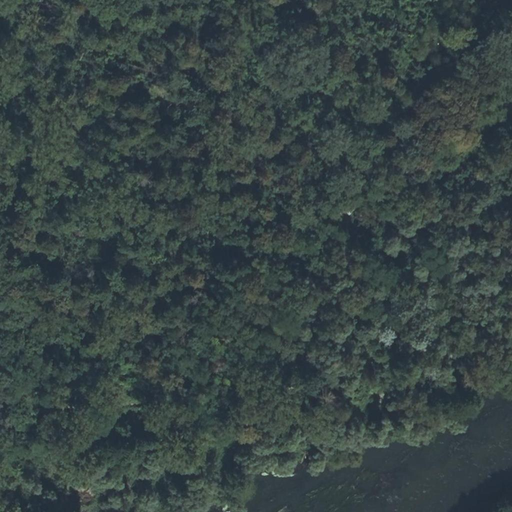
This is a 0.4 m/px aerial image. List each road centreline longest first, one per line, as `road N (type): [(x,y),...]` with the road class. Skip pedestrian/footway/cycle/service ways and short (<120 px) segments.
road 1 (track): [(511,296),(250,385),(0,417)]
road 2 (track): [(410,387),(511,321)]
